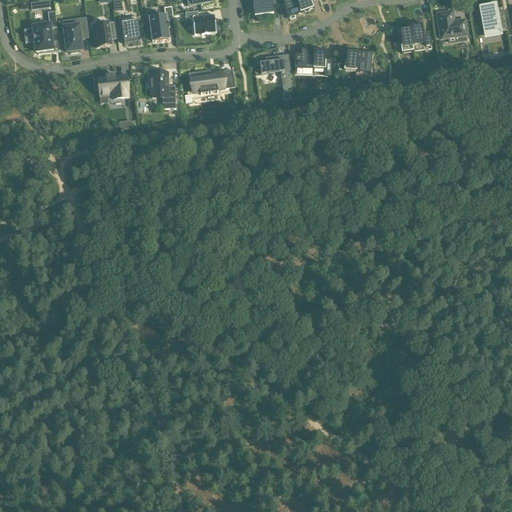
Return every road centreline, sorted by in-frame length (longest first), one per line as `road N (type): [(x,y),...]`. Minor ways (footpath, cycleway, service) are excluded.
road 1 (track): [(511,318),(201,324),(147,306),(110,281),(72,209)]
road 2 (track): [(51,158),(511,64)]
road 3 (track): [(72,209),(171,227),(511,213)]
road 4 (track): [(147,306),(437,511)]
road 5 (track): [(0,497),(311,423)]
road 6 (residential): [(0,17),(16,58),(53,72),(221,55),(236,36)]
road 7 (track): [(110,281),(165,439),(179,511)]
road 8 (residential): [(236,36),(293,38),(352,7),(406,0)]
